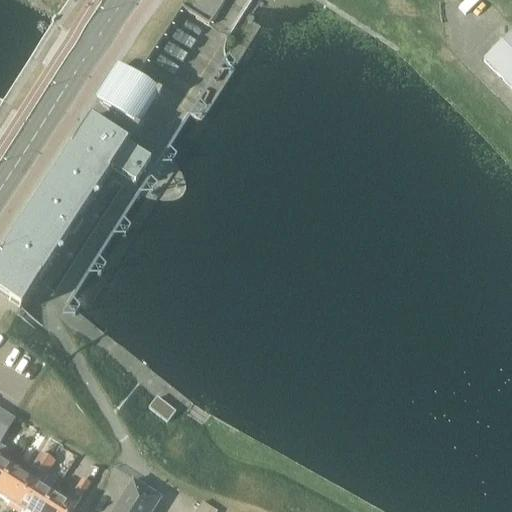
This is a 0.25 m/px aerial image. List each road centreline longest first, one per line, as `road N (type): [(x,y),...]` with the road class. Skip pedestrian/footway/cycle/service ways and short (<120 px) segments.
road 1 (tertiary): [(0,192),(123,0)]
road 2 (residential): [(454,0),(459,46),(511,101)]
